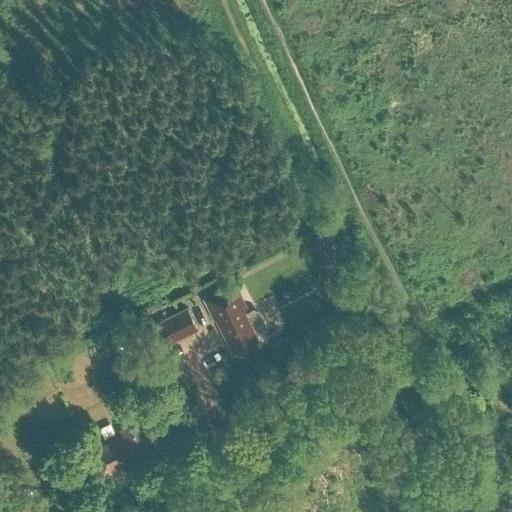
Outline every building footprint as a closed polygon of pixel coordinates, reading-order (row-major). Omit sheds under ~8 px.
[(339,247),(330,228),(312,236),(321,255),(339,247)] [(257,338),(255,333),(263,329),(265,323),(258,309),(252,307),(248,309),(234,280),(202,296),(214,319),(216,318),(232,350),(257,338)] [(156,322),(166,342),(195,327),(185,307),(156,322)] [(130,458),(154,445),(139,419),(119,430),(121,433),(91,450),(105,475),(131,460),(130,458)] [(35,511),(30,501),(8,511),(35,511)]
